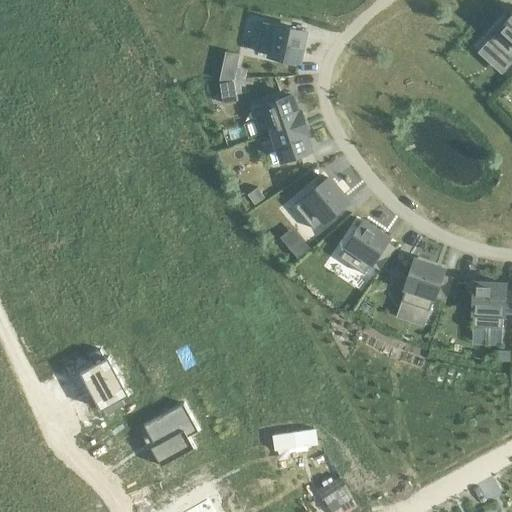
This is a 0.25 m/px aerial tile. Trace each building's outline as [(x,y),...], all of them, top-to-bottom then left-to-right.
[(500,29),(490,40),(511,60),(511,16),(508,20),(507,20),(499,28),(500,29)] [(262,22),(256,51),(299,60),(306,31),(289,28),(289,27),(278,24),(277,25),(262,22)] [(221,65),(218,79),(230,79),(233,67),(221,65)] [(232,81),(217,83),(221,103),(235,101),(232,81)] [(264,104),(250,108),(259,133),(272,128),(273,132),(305,121),(301,111),(298,112),(292,95),(278,100),(277,99),(266,103),(267,104),(264,105),(264,104)] [(305,121),(273,132),(283,159),(285,158),(286,159),(297,156),(297,154),(311,150),(305,133),(309,131),(305,121)] [(307,196),(295,206),(314,229),(348,201),(329,178),(316,189),(315,188),(306,195),(307,196)] [(258,187),(248,193),(255,203),(265,197),(258,187)] [(348,244),(340,257),(364,274),(372,262),(382,268),(396,248),(386,242),(389,237),(364,220),(355,234),(354,234),(347,244),(348,244)] [(300,240),(290,247),(298,257),(307,249),(300,240)] [(407,286),(402,301),(430,310),(435,297),(446,300),(453,278),(442,274),(444,268),(416,259),(410,275),(409,275),(405,286),(407,286)] [(93,283),(81,290),(91,308),(109,298),(118,313),(148,296),(137,276),(127,281),(117,264),(91,278),(93,283)] [(474,299),(473,311),(474,311),(473,326),(503,328),(504,313),(511,313),(511,289),(505,290),(505,284),(476,282),(475,299),(474,299)] [(95,364),(81,371),(102,409),(105,407),(108,413),(124,404),(121,399),(130,394),(109,356),(105,358),(101,349),(90,355),(95,364)] [(184,403),(144,425),(155,445),(151,447),(161,466),(195,447),(189,436),(199,430),(184,403)] [(215,511),(208,498),(183,511),(215,511)]
